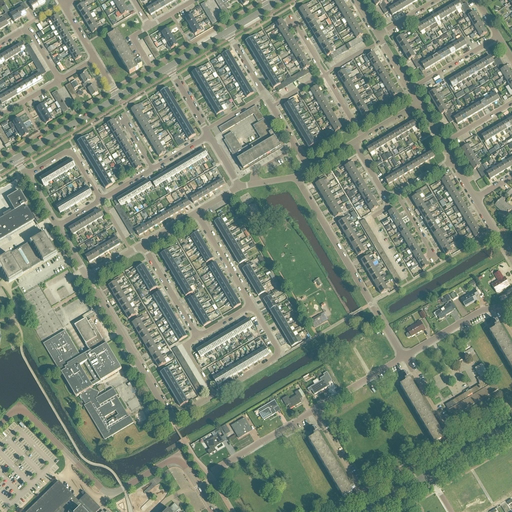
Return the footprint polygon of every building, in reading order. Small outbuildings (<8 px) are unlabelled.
[(157,4),(158,3),(156,0),(155,0),(154,1),(156,4),(153,6),(152,7),(156,13),(161,10),(157,4)] [(162,1),(163,0),(160,0),(162,1),(158,3),(157,4),(161,10),(166,7),(162,1)] [(344,5),(341,0),(340,0),(335,4),(334,3),(331,5),(332,7),(335,5),(337,8),(338,9),(344,5)] [(399,3),(397,0),(396,0),(396,1),(398,4),(394,6),(393,7),(397,13),(403,10),(399,3)] [(404,0),(402,0),(403,1),(399,3),(403,10),(408,7),(404,0)] [(27,1),(23,4),(27,10),(30,8),(32,11),(38,8),(34,1),(29,4),(27,1)] [(77,9),(81,14),(87,10),(87,9),(85,6),(88,4),(87,2),(83,4),(84,5),(77,9)] [(462,13),(464,12),(462,10),(462,9),(461,9),(460,7),(458,2),(452,5),(456,12),(457,12),(460,10),(462,13)] [(126,8),(123,3),(116,6),(112,8),(113,9),(117,7),(119,11),(119,12),(126,8)] [(152,7),(153,6),(151,3),(149,4),(151,7),(147,10),(151,16),(156,13),(152,7)] [(393,7),(394,6),(392,3),(390,4),(392,7),(388,10),(390,12),(392,16),(397,13),(393,7)] [(21,8),(16,12),(20,19),(26,15),(24,12),(27,10),(23,4),(19,6),(21,8)] [(299,11),(302,16),(309,12),(308,11),(306,8),(310,6),(309,4),(305,7),(299,11)] [(348,10),(344,5),(338,9),(337,8),(334,10),(335,12),(338,10),(340,13),(341,14),(348,10)] [(459,15),(457,12),(456,12),(452,5),(447,9),(451,15),(452,15),(455,13),(457,16),(459,15)] [(90,7),(87,9),(87,10),(81,14),(84,19),(90,15),(90,14),(88,11),(91,9),(90,7)] [(129,13),(126,8),(119,12),(119,11),(116,13),(117,14),(120,12),(123,17),(129,13)] [(312,9),(308,11),(309,12),(302,16),(305,21),(312,17),(311,17),(309,13),(313,11),(312,9)] [(454,18),(452,15),(451,15),(447,9),(442,12),(446,18),(447,18),(450,16),(452,19),(454,18)] [(351,15),(348,10),(341,14),(340,13),(337,15),(338,16),(338,17),(342,15),(344,18),(344,19),(351,15)] [(8,13),(5,15),(8,21),(12,19),(14,22),(20,19),(16,12),(10,15),(8,13)] [(93,12),(90,14),(90,15),(84,19),(87,24),(93,20),(93,19),(91,16),(94,14),(93,12)] [(449,21),(447,18),(446,18),(442,12),(437,15),(441,21),(445,19),(447,22),(449,21)] [(185,20),(189,25),(195,21),(193,17),(196,15),(195,13),(191,16),(192,16),(185,20)] [(474,13),(472,14),(468,17),(467,16),(467,17),(464,18),(465,20),(468,18),(470,21),(471,22),(477,18),(474,13)] [(0,21),(0,27),(1,30),(7,26),(5,23),(8,21),(5,15),(1,17),(2,20),(0,21)] [(315,15),(311,17),(312,17),(305,21),(308,26),(315,23),(315,22),(313,18),(316,16),(315,15)] [(354,20),(351,15),(344,19),(344,18),(340,20),(342,22),(345,20),(347,23),(347,24),(354,20)] [(443,24),(441,21),(437,15),(432,18),(436,24),(440,22),(442,25),(443,24)] [(60,22),(57,16),(50,20),(46,22),(47,24),(51,22),(53,25),(53,26),(60,22)] [(96,17),(93,19),(93,20),(87,24),(90,29),(96,25),(96,24),(94,21),(97,19),(96,17)] [(438,27),(436,24),(432,18),(426,21),(430,27),(431,27),(434,25),(436,28),(438,27)] [(481,23),(477,18),(471,22),(470,21),(467,23),(468,25),(472,23),(474,26),(474,27),(481,23)] [(198,19),(195,21),(189,25),(192,30),(198,27),(198,26),(196,22),(199,20),(198,19)] [(318,20),(315,22),(315,23),(308,26),(312,32),(318,28),(318,27),(316,24),(319,22),(318,20)] [(357,25),(354,20),(347,24),(347,23),(344,25),(345,27),(348,25),(350,29),(357,25)] [(285,26),(282,21),(275,25),(275,24),(272,26),(273,28),(276,26),(278,29),(278,30),(285,26)] [(433,30),(431,27),(430,27),(426,21),(421,24),(425,30),(426,30),(429,28),(431,31),(433,30)] [(63,27),(60,22),(53,26),(53,25),(49,27),(50,29),(54,27),(56,30),(56,31),(63,27)] [(97,26),(100,24),(99,22),(96,24),(96,25),(90,29),(93,34),(100,30),(97,26)] [(484,28),(481,23),(474,27),(474,26),(470,29),(471,30),(475,28),(477,32),(484,28)] [(199,27),(202,25),(201,24),(198,26),(198,27),(192,30),(195,36),(201,32),(199,27)] [(428,33),(426,30),(425,30),(421,24),(416,27),(420,34),(424,31),(426,35),(428,33)] [(321,25),(318,27),(318,28),(312,32),(315,37),(321,33),(321,32),(319,29),(322,27),(321,25)] [(360,31),(357,25),(350,29),(347,30),(348,32),(351,30),(353,34),(360,31)] [(288,31),(285,26),(278,30),(278,29),(275,31),(276,33),(279,31),(281,34),(281,35),(288,31)] [(66,32),(63,27),(56,31),(56,30),(52,32),(53,34),(57,32),(59,36),(66,32)] [(487,34),(484,28),(477,32),(473,34),(474,35),(478,33),(480,38),(487,34)] [(163,35),(165,38),(165,39),(172,35),(169,30),(162,34),(162,33),(158,35),(159,37),(163,35)] [(324,30),(321,32),(321,33),(315,37),(318,42),(324,38),(324,37),(322,34),(325,32),(324,30)] [(291,36),(288,31),(281,35),(281,34),(278,36),(279,38),(282,36),(284,40),(285,40),(291,36)] [(363,36),(360,31),(353,34),(350,36),(351,37),(354,36),(356,40),(358,39),(361,37),(363,36)] [(62,41),(69,37),(66,32),(59,36),(56,38),(56,39),(60,37),(62,41)] [(139,70),(139,69),(143,67),(144,66),(142,62),(140,63),(140,62),(136,65),(117,33),(109,39),(130,75),(139,70)] [(406,42),(405,41),(403,37),(407,35),(405,34),(402,36),(396,40),(399,45),(406,42)] [(175,40),(172,35),(165,39),(165,38),(161,40),(162,42),(166,40),(168,43),(169,44),(175,40)] [(327,35),(324,37),(324,38),(318,42),(321,47),(327,43),(327,42),(325,39),(328,37),(327,35)] [(249,48),(256,44),(255,43),(253,40),(257,38),(255,36),(252,38),(252,39),(246,43),(249,48)] [(294,42),(291,36),(285,40),(284,40),(281,42),(282,43),(285,41),(287,45),(288,45),(294,42)] [(463,40),(461,36),(459,37),(461,40),(458,42),(457,43),(461,49),(466,46),(463,40)] [(72,42),(69,37),(62,41),(59,43),(60,44),(63,42),(65,46),(72,42)] [(409,39),(405,41),(406,42),(399,45),(402,51),(409,47),(408,46),(406,43),(410,40),(409,39)] [(457,43),(458,42),(456,39),(454,40),(456,43),(453,45),(452,46),(456,52),(461,49),(457,43)] [(178,46),(175,40),(169,44),(168,43),(165,45),(166,47),(169,45),(172,49),(178,46)] [(330,40),(327,42),(327,43),(321,47),(324,52),(330,48),(330,47),(328,44),(331,42),(330,40)] [(252,53),(259,49),(258,48),(256,45),(260,43),(259,41),(255,43),(256,44),(249,48),(252,53)] [(75,48),(72,42),(65,46),(62,48),(63,50),(66,47),(68,51),(75,48)] [(297,47),(294,42),(288,45),(287,45),(284,47),(285,48),(288,46),(290,50),(291,51),(297,47)] [(452,46),(453,45),(451,42),(449,43),(451,46),(448,48),(447,49),(451,56),(456,52),(452,46)] [(27,53),(25,50),(24,48),(21,44),(16,48),(20,54),(21,53),(24,51),(26,55),(27,54),(27,53)] [(412,44),(408,46),(409,47),(402,51),(405,56),(412,52),(411,51),(409,48),(413,46),(412,44)] [(333,45),(330,47),(330,48),(324,52),(327,57),(330,56),(332,54),(334,53),(331,49),(335,47),(333,45)] [(447,49),(448,48),(446,45),(444,46),(446,50),(443,52),(442,52),(446,59),(451,56),(447,49)] [(262,46),(258,48),(259,49),(252,53),(255,58),(262,54),(261,53),(259,50),(263,48),(262,46)] [(300,52),(297,47),(291,51),(290,50),(287,52),(288,54),(291,52),(293,55),(294,56),(300,52)] [(15,57),(19,55),(21,58),(23,57),(21,53),(20,54),(16,48),(11,51),(15,57)] [(71,57),(78,53),(75,48),(68,51),(65,53),(66,55),(69,53),(71,56),(71,57)] [(442,52),(443,52),(441,48),(439,49),(441,53),(437,55),(441,62),(446,59),(442,52)] [(415,49),(411,51),(412,52),(405,56),(409,61),(411,59),(415,57),(412,53),(416,51),(415,49)] [(17,60),(15,57),(11,51),(6,54),(10,60),(14,57),(16,61),(17,60)] [(265,51),(261,53),(262,54),(255,58),(258,63),(265,59),(264,59),(262,55),(266,53),(265,51)] [(437,55),(435,51),(434,52),(436,56),(432,58),(431,58),(435,65),(441,62),(437,55)] [(304,57),(300,52),(294,56),(293,55),(290,57),(291,59),(295,57),(297,60),(297,61),(304,57)] [(75,62),(81,58),(78,53),(71,57),(71,56),(68,58),(69,60),(72,58),(75,62)] [(220,60),(222,63),(225,61),(225,62),(232,58),(229,53),(222,56),(219,58),(220,60)] [(12,63),(10,60),(6,54),(1,57),(5,63),(9,61),(11,64),(12,63)] [(368,59),(370,62),(370,63),(377,59),(374,54),(368,57),(367,57),(363,59),(365,61),(368,59)] [(431,58),(432,58),(430,54),(428,55),(430,59),(427,61),(426,61),(430,68),(435,65),(431,58)] [(268,57),(264,59),(265,59),(258,63),(261,68),(268,64),(267,64),(265,60),(269,58),(268,57)] [(307,62),(304,57),(297,61),(297,60),(293,62),(294,64),(298,62),(300,65),(300,66),(307,62)] [(426,61),(427,61),(425,57),(423,58),(425,62),(421,64),(422,67),(425,71),(430,68),(426,61)] [(497,67),(495,64),(495,63),(494,63),(493,62),(490,57),(485,60),(489,67),(490,66),(493,64),(495,68),(497,67)] [(235,63),(232,58),(225,62),(225,61),(222,63),(223,65),(226,63),(228,66),(228,67),(235,63)] [(380,64),(377,59),(370,63),(370,62),(367,64),(368,66),(368,65),(371,64),(373,67),(373,68),(380,64)] [(492,70),(490,66),(489,67),(485,60),(480,63),(484,70),(484,69),(488,67),(490,71),(492,70)] [(271,62),(267,64),(268,64),(261,68),(264,73),(271,69),(270,69),(268,65),(272,63),(271,62)] [(300,65),(296,67),(297,69),(301,67),(303,71),(305,70),(307,69),(310,67),(307,62),(300,66),(300,65)] [(228,66),(225,68),(226,70),(228,74),(231,71),(232,72),(238,68),(235,63),(228,67),(228,66)] [(486,73),(484,69),(484,70),(480,63),(475,66),(479,73),(479,72),(483,70),(485,74),(486,73)] [(383,69),(380,64),(373,68),(373,67),(370,69),(371,71),(374,69),(376,72),(377,73),(383,69)] [(481,76),(479,72),(479,73),(475,66),(470,69),(473,76),(474,75),(478,73),(480,77),(481,76)] [(274,67),(270,69),(271,69),(264,73),(267,78),(274,75),(273,74),(272,71),(275,69),(274,67)] [(192,74),(195,80),(202,76),(201,75),(199,72),(203,70),(202,68),(198,70),(198,71),(192,74)] [(241,73),(238,68),(232,72),(231,71),(228,74),(229,75),(232,73),(234,77),(235,77),(241,73)] [(510,73),(507,68),(505,69),(500,71),(499,71),(497,73),(498,75),(501,73),(503,76),(504,77),(510,73)] [(338,75),(341,80),(347,77),(347,76),(345,72),(348,70),(347,69),(344,71),(338,75)] [(386,74),(383,69),(377,73),(376,72),(373,74),(374,76),(377,74),(379,77),(380,78),(386,74)] [(476,79),(474,75),(473,76),(470,69),(464,72),(468,79),(469,78),(472,76),(474,80),(476,79)] [(40,74),(38,72),(38,71),(36,71),(38,75),(35,77),(34,77),(38,84),(43,81),(41,77),(40,74)] [(277,72),(273,74),(274,75),(267,78),(271,84),(277,80),(277,79),(275,76),(278,74),(277,72)] [(471,82),(469,78),(468,79),(464,72),(459,75),(463,82),(464,82),(467,80),(469,83),(471,82)] [(205,73),(201,75),(202,76),(195,80),(198,85),(205,81),(204,80),(202,77),(206,75),(205,73)] [(244,79),(241,73),(235,77),(234,77),(231,79),(232,80),(235,78),(237,82),(238,82),(244,79)] [(511,78),(511,75),(510,73),(504,77),(503,76),(500,78),(501,80),(504,78),(506,81),(507,82),(511,78)] [(34,77),(35,77),(33,74),(31,75),(33,78),(30,80),(29,80),(33,87),(38,84),(34,77)] [(83,85),(84,88),(91,84),(89,82),(90,81),(86,74),(80,77),(84,84),(83,85)] [(350,74),(347,76),(347,77),(341,80),(344,86),(350,82),(350,81),(348,77),(351,75),(350,74)] [(389,79),(386,74),(380,78),(379,77),(376,79),(377,81),(380,79),(382,83),(383,83),(389,79)] [(466,85),(464,82),(463,82),(459,75),(454,78),(458,85),(459,85),(462,83),(464,86),(466,85)] [(29,80),(30,80),(28,77),(26,78),(28,81),(24,83),(27,90),(33,87),(29,80)] [(280,77),(277,79),(277,80),(271,84),(274,89),(276,87),(279,86),(280,85),(278,81),(281,79),(280,77)] [(208,78),(204,80),(205,81),(198,85),(201,90),(208,86),(207,86),(205,82),(209,80),(208,78)] [(461,88),(459,85),(458,85),(454,78),(449,82),(453,88),(457,86),(459,89),(461,88)] [(511,85),(511,78),(507,82),(506,81),(503,83),(504,85),(507,83),(509,86),(510,87),(511,85)] [(247,84),(244,79),(238,82),(237,82),(234,84),(235,85),(238,83),(240,87),(241,87),(247,84)] [(353,79),(350,81),(350,82),(344,86),(347,91),(353,87),(353,86),(351,83),(354,81),(353,79)] [(392,85),(389,79),(383,83),(382,83),(379,85),(380,86),(383,84),(385,88),(386,88),(392,85)] [(24,83),(22,80),(21,81),(23,84),(19,86),(19,87),(22,93),(27,90),(24,83)] [(19,87),(19,86),(17,83),(16,84),(18,87),(14,89),(13,90),(17,96),(22,93),(19,87)] [(211,83),(207,86),(208,86),(201,90),(204,95),(211,91),(210,90),(209,87),(212,85),(211,83)] [(92,87),(91,84),(84,88),(86,91),(88,90),(92,97),(97,94),(93,86),(92,87)] [(250,89),(247,84),(241,87),(240,87),(237,89),(238,91),(241,89),(243,92),(244,93),(250,89)] [(356,84),(353,86),(353,87),(347,91),(350,96),(356,92),(356,91),(354,88),(357,86),(356,84)] [(395,90),(392,85),(386,88),(385,88),(382,90),(383,91),(386,89),(388,93),(389,93),(395,90)] [(13,90),(14,89),(12,86),(11,87),(13,90),(9,92),(8,93),(12,99),(17,96),(13,90)] [(311,92),(313,96),(314,97),(320,93),(317,87),(311,91),(310,90),(307,93),(308,94),(311,92)] [(214,88),(210,90),(211,91),(204,95),(208,100),(214,96),(213,96),(212,92),(215,90),(214,88)] [(429,95),(432,100),(439,96),(438,95),(436,92),(440,90),(439,88),(435,90),(435,91),(429,95)] [(8,93),(9,92),(7,89),(5,90),(7,93),(4,95),(3,96),(7,102),(12,99),(8,93)] [(162,94),(164,98),(170,94),(167,89),(161,93),(161,92),(157,95),(158,96),(162,94)] [(247,98),(253,94),(250,89),(244,93),(243,92),(240,94),(241,96),(244,94),(247,98)] [(359,89),(356,91),(356,92),(350,96),(353,101),(360,97),(359,96),(357,93),(360,91),(359,89)] [(398,95),(395,90),(389,93),(388,93),(385,95),(386,96),(389,95),(392,99),(398,95)] [(494,95),(491,97),(490,97),(494,104),(499,101),(495,95),(496,94),(494,90),(492,92),(494,95)] [(457,100),(464,95),(461,92),(454,96),(457,100)] [(323,98),(320,93),(314,97),(313,96),(310,98),(311,99),(314,97),(316,101),(317,102),(323,98)] [(441,93),(438,95),(439,96),(432,100),(435,105),(442,101),(441,100),(439,97),(443,95),(441,93)] [(490,97),(491,97),(489,93),(487,95),(489,98),(486,100),(485,100),(489,107),(494,104),(490,97)] [(174,100),(170,94),(164,98),(160,100),(161,102),(165,99),(167,103),(174,100)] [(217,94),(213,96),(214,96),(208,100),(211,105),(217,102),(217,101),(215,97),(218,95),(217,94)] [(362,94),(359,96),(360,97),(353,101),(356,106),(363,102),(362,101),(360,98),(364,96),(362,94)] [(485,100),(486,100),(483,97),(482,98),(484,101),(480,103),(480,104),(483,110),(489,107),(485,100)] [(326,103),(323,98),(317,102),(316,101),(313,103),(314,105),(317,103),(319,106),(320,107),(326,103)] [(445,98),(441,100),(442,101),(435,105),(438,110),(445,106),(444,106),(442,102),(446,100),(445,98)] [(221,100),(220,99),(217,101),(217,102),(211,105),(214,110),(220,107),(220,106),(218,102),(221,100)] [(177,105),(174,100),(167,103),(163,105),(164,107),(168,105),(170,108),(170,109),(177,105)] [(285,107),(288,112),(294,108),(293,107),(291,104),(295,102),(294,100),(290,103),(291,103),(285,107)] [(367,101),(366,100),(362,101),(363,102),(356,106),(359,111),(366,107),(365,107),(363,103),(367,101)] [(480,104),(480,103),(478,100),(477,101),(479,104),(475,106),(474,107),(478,113),(483,110),(480,104)] [(36,109),(40,114),(46,110),(44,106),(47,104),(46,102),(42,105),(43,105),(36,109)] [(329,108),(326,103),(320,107),(319,106),(316,108),(317,110),(320,108),(322,111),(323,112),(329,108)] [(474,107),(475,106),(473,103),(471,104),(473,107),(470,109),(469,110),(473,116),(478,113),(474,107)] [(131,111),(134,116),(141,112),(141,111),(139,108),(142,106),(141,104),(137,106),(138,107),(131,111)] [(224,106),(223,104),(220,106),(220,107),(214,110),(217,116),(223,112),(227,110),(224,106)] [(448,104),(444,106),(445,106),(438,110),(441,116),(444,114),(448,112),(445,107),(449,105),(448,104)] [(180,110),(177,105),(170,109),(170,108),(166,110),(167,112),(171,110),(173,113),(173,114),(180,110)] [(297,105),(293,107),(294,108),(288,112),(291,117),(297,113),(295,109),(298,107),(297,105)] [(366,108),(370,106),(369,105),(365,107),(366,107),(359,111),(362,116),(369,113),(366,108)] [(469,110),(470,109),(468,106),(466,107),(468,110),(465,112),(464,113),(468,119),(473,116),(469,110)] [(49,108),(46,110),(40,114),(43,119),(49,115),(47,111),(50,109),(49,108)] [(332,113),(329,108),(323,112),(322,111),(319,113),(320,115),(323,113),(325,116),(326,117),(332,113)] [(144,109),(141,111),(141,112),(134,116),(137,121),(144,117),(142,113),(145,111),(144,109)] [(464,113),(465,112),(463,109),(461,110),(463,113),(460,115),(459,116),(463,122),(468,119),(464,113)] [(183,115),(180,110),(173,114),(173,113),(169,115),(171,117),(174,115),(176,118),(176,119),(183,115)] [(300,111),(297,113),(291,117),(294,122),(300,119),(300,118),(298,114),(301,112),(300,111)] [(459,116),(460,115),(458,112),(456,113),(458,116),(454,119),(455,121),(458,125),(463,122),(459,116)] [(50,116),(53,114),(52,113),(49,115),(43,119),(46,125),(52,121),(50,116)] [(329,122),(336,118),(332,113),(326,117),(325,116),(322,118),(323,120),(327,118),(329,121),(329,122)] [(147,115),(144,117),(137,121),(141,126),(147,123),(147,122),(145,118),(148,116),(147,115)] [(186,120),(183,115),(176,119),(176,118),(173,120),(174,122),(177,120),(179,123),(179,124),(186,120)] [(303,116),(300,118),(300,119),(294,122),(297,127),(303,124),(303,123),(301,120),(304,118),(303,116)] [(339,123),(336,118),(329,122),(329,121),(325,123),(326,125),(330,123),(332,127),(339,123)] [(14,124),(16,128),(23,125),(19,119),(13,123),(13,122),(9,124),(10,126),(14,124)] [(150,120),(147,122),(147,123),(141,126),(144,131),(150,128),(150,127),(148,124),(151,122),(150,120)] [(189,125),(186,120),(179,124),(179,123),(176,125),(177,127),(180,125),(182,129),(183,129),(189,125)] [(224,138),(243,169),(280,147),(264,120),(253,127),(261,139),(243,150),(233,133),(224,138)] [(108,126),(110,129),(111,130),(117,126),(114,121),(108,125),(108,124),(104,126),(105,128),(108,126)] [(306,121),(303,123),(303,124),(297,127),(300,133),(306,129),(306,128),(304,125),(307,123),(306,121)] [(416,127),(413,121),(408,125),(411,130),(412,129),(415,127),(417,131),(419,130),(417,126),(416,127)] [(511,127),(511,128),(507,121),(502,124),(506,131),(507,130),(510,128),(511,131),(511,127)] [(335,132),(342,129),(339,123),(332,127),(328,129),(329,130),(333,128),(335,132)] [(504,137),(507,135),(509,134),(507,130),(506,131),(502,124),(497,127),(501,134),(502,133),(504,137)] [(26,130),(23,125),(16,128),(12,130),(13,131),(17,129),(19,133),(26,130)] [(153,125),(150,127),(150,128),(144,131),(147,137),(153,133),(153,132),(151,129),(154,127),(153,125)] [(192,130),(189,125),(183,129),(182,129),(179,131),(180,132),(183,130),(185,134),(186,134),(192,130)] [(408,125),(403,128),(406,133),(407,133),(410,131),(412,134),(414,133),(412,129),(411,130),(408,125)] [(120,131),(117,126),(111,130),(110,129),(107,131),(108,133),(112,131),(114,134),(114,135),(120,131)] [(309,126),(306,128),(306,129),(300,133),(303,138),(309,134),(309,133),(307,130),(310,128),(309,126)] [(497,127),(492,130),(496,137),(497,136),(499,140),(501,138),(503,141),(506,140),(504,137),(502,133),(501,134),(497,127)] [(403,128),(398,131),(401,136),(402,136),(405,134),(407,137),(409,136),(407,133),(406,133),(403,128)] [(29,135),(26,130),(19,133),(15,135),(16,136),(20,134),(23,139),(29,135)] [(156,130),(153,132),(153,133),(147,137),(150,142),(156,138),(156,137),(154,134),(157,132),(156,130)] [(189,139),(195,136),(192,130),(186,134),(185,134),(182,136),(183,137),(186,135),(189,139)] [(494,143),(497,141),(499,140),(497,136),(496,137),(492,130),(487,134),(491,140),(494,143)] [(124,137),(120,131),(114,135),(114,134),(110,136),(111,138),(115,136),(117,140),(124,137)] [(313,133),(312,131),(309,133),(309,134),(303,138),(306,143),(312,139),(312,138),(310,135),(313,133)] [(398,131),(392,134),(396,139),(400,137),(402,140),(404,139),(402,136),(401,136),(398,131)] [(396,139),(392,134),(387,137),(391,142),(395,140),(397,143),(398,142),(396,139)] [(494,143),(491,140),(487,134),(481,137),(485,143),(490,141),(492,144),(494,143)] [(160,137),(159,135),(156,137),(156,138),(150,142),(153,147),(159,143),(159,142),(157,139),(160,137)] [(78,142),(81,148),(88,144),(87,143),(85,140),(89,138),(88,136),(84,138),(84,139),(78,142)] [(313,140),(316,138),(315,136),(312,138),(312,139),(306,143),(309,148),(315,144),(313,140)] [(127,142),(124,137),(117,140),(113,142),(114,144),(118,141),(120,145),(127,142)] [(387,137),(382,140),(385,145),(390,143),(391,146),(393,145),(391,142),(387,137)] [(178,138),(174,140),(175,142),(176,142),(179,147),(183,145),(180,140),(178,138)] [(162,140),(159,142),(159,143),(153,147),(156,152),(162,148),(162,147),(160,144),(164,142),(162,140)] [(382,140),(377,143),(380,149),(381,148),(384,146),(386,149),(388,148),(386,145),(385,145),(382,140)] [(91,141),(87,143),(88,144),(81,148),(84,153),(91,149),(90,148),(89,145),(92,143),(91,141)] [(130,147),(127,142),(120,145),(116,147),(117,149),(121,147),(123,150),(123,151),(130,147)] [(380,149),(377,143),(372,146),(375,152),(376,151),(379,149),(381,153),(383,151),(381,148),(380,149)] [(468,146),(461,150),(465,155),(471,152),(471,151),(469,147),(472,145),(471,143),(467,146),(468,146)] [(163,149),(166,147),(165,145),(162,147),(162,148),(156,152),(159,157),(165,154),(163,149)] [(94,146),(90,148),(91,149),(84,153),(87,158),(94,154),(93,154),(91,150),(95,148),(94,146)] [(372,146),(367,149),(370,155),(374,152),(376,156),(378,155),(378,154),(376,151),(375,152),(372,146)] [(133,152),(130,147),(123,151),(123,150),(119,152),(120,154),(124,152),(126,155),(126,156),(133,152)] [(429,160),(435,157),(432,152),(430,148),(428,149),(430,153),(427,155),(426,155),(429,160)] [(474,149),(471,151),(471,152),(465,155),(468,160),(474,157),(474,156),(472,153),(475,150),(474,149)] [(97,151),(93,154),(94,154),(87,158),(90,163),(97,160),(97,159),(95,155),(98,153),(97,151)] [(208,161),(210,160),(208,156),(207,156),(204,151),(199,154),(202,160),(203,159),(206,157),(208,161)] [(424,163),(429,160),(426,155),(427,155),(425,151),(423,152),(425,156),(422,158),(421,158),(424,163)] [(129,161),(136,157),(133,152),(126,156),(126,155),(122,157),(123,159),(127,157),(129,160),(129,161)] [(205,163),(203,159),(202,160),(199,154),(194,158),(197,163),(198,162),(201,161),(203,164),(205,163)] [(419,167),(424,163),(421,158),(422,158),(420,154),(418,155),(420,159),(417,161),(416,161),(419,167)] [(477,154),(474,156),(474,157),(468,160),(471,166),(477,162),(477,161),(475,158),(478,156),(477,154)] [(100,157),(97,159),(97,160),(90,163),(94,168),(100,165),(100,164),(98,161),(101,159),(100,157)] [(139,162),(136,157),(129,161),(129,160),(125,162),(126,164),(130,162),(132,166),(139,162)] [(414,170),(419,167),(416,161),(417,161),(414,157),(413,158),(415,162),(411,164),(414,170)] [(200,166),(198,162),(197,163),(194,158),(189,161),(192,166),(193,166),(196,164),(198,167),(200,166)] [(508,161),(506,158),(504,159),(501,161),(503,164),(502,165),(506,171),(511,168),(507,161),(508,161)] [(480,159),(477,161),(477,162),(471,166),(474,171),(480,167),(478,163),(481,161),(480,159)] [(409,173),(414,170),(411,164),(409,160),(408,162),(410,165),(406,167),(409,173)] [(75,172),(77,171),(75,167),(74,167),(71,161),(65,164),(69,171),(70,170),(73,168),(75,172)] [(191,167),(193,170),(195,169),(193,166),(192,166),(189,161),(184,164),(187,169),(191,167)] [(502,165),(503,164),(501,161),(499,162),(501,165),(497,167),(497,168),(501,174),(506,171),(502,165)] [(103,162),(100,164),(100,165),(94,168),(97,174),(103,170),(103,169),(101,166),(104,164),(103,162)] [(135,171),(142,168),(139,162),(132,166),(128,167),(129,169),(133,167),(135,171)] [(406,167),(404,163),(402,164),(405,168),(401,170),(400,171),(404,176),(409,173),(406,167)] [(72,173),(70,170),(69,171),(65,164),(60,167),(64,174),(65,173),(68,171),(70,175),(72,173)] [(189,172),(187,169),(184,164),(178,167),(182,172),(186,170),(187,173),(189,172)] [(345,169),(347,173),(348,174),(355,169),(352,164),(345,168),(345,167),(340,169),(342,171),(345,169)] [(492,170),(491,171),(495,177),(501,174),(497,168),(497,167),(495,164),(494,165),(494,166),(491,168),(492,170)] [(400,171),(401,170),(399,166),(397,168),(399,171),(396,173),(395,174),(398,179),(404,176),(400,171)] [(67,177),(65,173),(64,174),(60,167),(55,170),(59,177),(60,176),(63,174),(65,178),(67,177)] [(107,169),(106,167),(103,169),(103,170),(97,174),(100,179),(106,175),(106,174),(104,171),(107,169)] [(184,175),(182,172),(178,167),(173,170),(176,175),(177,175),(180,173),(182,176),(184,175)] [(491,171),(492,170),(491,168),(490,167),(488,168),(490,171),(486,174),(488,176),(490,180),(495,177),(491,171)] [(359,175),(355,169),(348,174),(347,173),(344,175),(345,177),(348,175),(351,178),(351,179),(359,175)] [(62,180),(60,176),(59,177),(55,170),(50,173),(54,180),(55,179),(58,177),(60,181),(62,180)] [(179,178),(177,175),(176,175),(173,170),(168,173),(171,178),(172,178),(175,176),(177,179),(179,178)] [(393,182),(398,179),(395,174),(396,173),(394,170),(392,171),(394,174),(391,176),(390,177),(393,182)] [(109,172),(106,174),(106,175),(100,179),(103,184),(109,180),(109,179),(107,176),(110,174),(109,172)] [(56,183),(55,179),(54,180),(50,173),(45,176),(48,183),(49,183),(53,180),(55,184),(56,183)] [(174,181),(172,178),(171,178),(168,173),(163,176),(166,181),(167,181),(170,179),(172,182),(174,181)] [(388,185),(393,182),(390,177),(391,176),(389,173),(387,174),(389,177),(385,180),(388,185)] [(362,180),(359,175),(351,179),(351,178),(347,180),(348,183),(352,180),(354,184),(354,185),(362,180)] [(51,186),(49,183),(48,183),(45,176),(39,180),(43,186),(48,184),(49,187),(51,186)] [(169,184),(167,181),(166,181),(163,176),(158,179),(161,184),(162,184),(165,182),(167,185),(169,184)] [(110,181),(113,179),(112,177),(109,179),(109,180),(103,184),(106,189),(112,185),(110,181)] [(219,189),(225,186),(222,181),(220,177),(218,178),(220,181),(217,183),(216,184),(219,189)] [(444,187),(451,183),(448,177),(441,181),(441,180),(437,183),(438,184),(442,182),(444,186),(444,187)] [(315,186),(319,191),(326,187),(325,186),(323,183),(327,180),(326,178),(322,181),(322,182),(315,186)] [(164,187),(162,184),(161,184),(158,179),(152,182),(156,188),(160,185),(162,188),(164,187)] [(214,192),(219,189),(216,184),(217,183),(215,180),(213,181),(215,184),(212,186),(211,187),(214,192)] [(358,190),(365,186),(362,180),(354,185),(354,184),(350,186),(351,187),(351,188),(355,186),(357,189),(358,190)] [(149,182),(143,185),(147,191),(147,190),(151,188),(153,192),(154,190),(152,187),(149,182)] [(209,195),(214,192),(211,187),(212,186),(210,183),(208,184),(210,187),(207,189),(206,190),(209,195)] [(329,183),(325,186),(326,187),(319,191),(322,197),(329,193),(329,191),(326,188),(330,186),(329,183)] [(454,188),(451,183),(444,187),(444,186),(440,188),(441,190),(445,187),(447,191),(447,192),(454,188)] [(86,189),(83,191),(82,192),(85,198),(91,195),(87,189),(88,189),(86,185),(84,186),(86,189)] [(149,194),(147,190),(147,191),(143,185),(138,188),(141,194),(142,193),(145,191),(147,195),(149,194)] [(204,198),(209,195),(206,190),(207,189),(205,186),(203,187),(205,190),(201,192),(201,193),(204,198)] [(361,196),(368,191),(365,186),(358,190),(357,189),(353,191),(355,193),(358,191),(360,195),(361,196)] [(82,192),(83,191),(81,188),(79,189),(81,192),(77,194),(77,195),(80,201),(85,198),(82,192)] [(144,197),(142,193),(141,194),(138,188),(133,191),(136,197),(137,196),(140,194),(142,198),(144,197)] [(457,193),(454,188),(447,192),(447,191),(443,193),(444,195),(448,193),(450,196),(450,197),(457,193)] [(199,201),(204,198),(201,193),(201,192),(199,189),(198,190),(200,194),(196,196),(199,201)] [(332,189),(329,191),(329,193),(322,197),(325,202),(333,198),(332,197),(330,193),(334,191),(332,189)] [(75,191),(74,192),(76,196),(72,198),(71,198),(75,204),(80,201),(77,195),(77,194),(75,191)] [(139,200),(137,196),(136,197),(133,191),(128,194),(131,200),(132,199),(135,197),(137,201),(139,200)] [(364,201),(372,197),(368,191),(361,196),(360,195),(357,197),(358,199),(362,197),(364,200),(364,201)] [(193,205),(199,201),(196,196),(194,192),(193,193),(195,197),(190,199),(193,205)] [(411,199),(414,204),(421,200),(421,199),(419,196),(422,194),(421,192),(417,194),(418,195),(411,199)] [(0,240),(34,221),(25,205),(27,204),(21,193),(20,193),(21,194),(11,197),(12,201),(11,204),(13,206),(15,211),(11,213),(10,212),(10,211),(2,216),(3,216),(4,218),(0,219),(0,240)] [(460,198),(457,193),(450,197),(450,196),(446,198),(447,200),(451,198),(453,201),(453,202),(460,198)] [(71,198),(72,198),(70,194),(68,195),(71,199),(67,201),(66,201),(70,207),(75,204),(71,198)] [(134,203),(132,199),(131,200),(128,194),(122,198),(126,203),(127,202),(130,201),(132,204),(134,203)] [(336,195),(332,197),(333,198),(325,202),(329,208),(336,203),(335,202),(333,199),(337,196),(336,195)] [(66,201),(67,201),(65,197),(63,198),(65,202),(62,204),(61,204),(65,211),(70,207),(66,201)] [(186,202),(183,204),(182,204),(185,209),(190,206),(188,201),(186,197),(184,198),(186,202)] [(367,206),(375,202),(372,197),(364,201),(364,200),(360,202),(361,204),(365,202),(367,206)] [(424,197),(421,199),(421,200),(414,204),(418,209),(424,205),(422,201),(425,199),(424,197)] [(129,206),(127,202),(126,203),(122,198),(117,201),(120,205),(120,206),(121,206),(125,204),(127,207),(129,206)] [(463,203),(460,198),(453,202),(453,201),(450,203),(451,205),(454,203),(456,206),(457,207),(463,203)] [(500,211),(506,205),(503,202),(505,201),(502,198),(494,206),(500,211)] [(61,204),(62,204),(60,200),(58,201),(60,205),(56,207),(60,214),(65,211),(61,204)] [(180,212),(185,209),(182,204),(183,204),(181,200),(179,201),(181,205),(178,207),(177,207),(180,212)] [(339,200),(335,202),(336,203),(329,208),(332,213),(339,209),(338,208),(336,204),(340,202),(339,200)] [(371,212),(378,208),(375,202),(367,206),(363,208),(364,210),(368,208),(371,212)] [(175,216),(180,212),(177,207),(178,207),(176,203),(174,205),(176,208),(173,210),(172,210),(175,216)] [(427,203),(424,205),(418,209),(421,215),(427,210),(425,206),(428,204),(427,203)] [(466,208),(463,203),(457,207),(456,206),(452,208),(454,210),(457,208),(459,211),(460,212),(466,208)] [(340,210),(344,208),(342,205),(338,208),(339,209),(332,213),(335,219),(342,215),(340,210)] [(505,217),(511,209),(511,207),(510,206),(509,207),(506,205),(500,211),(505,217)] [(170,219),(175,216),(172,210),(173,210),(171,206),(169,208),(171,211),(168,213),(167,213),(170,219)] [(430,208),(427,210),(421,215),(424,220),(430,216),(430,215),(428,211),(431,209),(430,208)] [(469,213),(466,208),(460,212),(459,211),(456,213),(457,215),(460,213),(462,216),(463,218),(469,213)] [(165,222),(170,219),(167,213),(168,213),(165,209),(164,210),(166,214),(162,216),(161,216),(165,222)] [(389,214),(391,218),(391,219),(398,215),(394,209),(388,213),(384,215),(385,216),(389,214)] [(105,221),(107,220),(105,217),(104,217),(100,211),(95,214),(99,221),(100,220),(103,218),(105,221)] [(159,225),(165,222),(161,216),(162,216),(160,212),(158,214),(160,217),(157,219),(156,219),(159,225)] [(433,213),(430,215),(430,216),(424,220),(427,225),(434,221),(433,220),(431,217),(434,215),(433,213)] [(473,219),(469,213),(463,218),(462,216),(459,218),(460,220),(463,218),(465,222),(466,223),(473,219)] [(102,223),(100,220),(99,221),(95,214),(90,217),(94,224),(95,223),(98,221),(100,225),(102,223)] [(401,220),(398,215),(391,219),(391,218),(382,223),(384,226),(389,223),(388,222),(392,220),(394,223),(394,224),(401,220)] [(154,228),(159,225),(156,219),(157,219),(155,216),(153,217),(155,220),(152,222),(151,223),(154,228)] [(338,224),(342,229),(349,225),(348,224),(346,220),(350,218),(349,216),(345,218),(345,219),(338,224)] [(96,226),(95,223),(94,224),(90,217),(85,220),(89,227),(90,226),(93,224),(95,228),(96,226)] [(215,224),(218,229),(225,225),(224,224),(222,221),(226,219),(225,217),(221,219),(221,220),(215,224)] [(436,218),(433,220),(434,221),(427,225),(430,230),(437,226),(436,225),(434,222),(437,220),(436,218)] [(149,231),(154,228),(151,223),(152,222),(150,219),(148,220),(150,223),(147,225),(146,226),(149,231)] [(476,224),(473,219),(466,223),(465,222),(462,224),(463,226),(466,224),(468,227),(469,228),(476,224)] [(91,229),(90,226),(89,227),(85,220),(79,223),(84,230),(85,229),(88,227),(90,231),(91,229)] [(404,225),(401,220),(394,224),(394,223),(391,225),(392,227),(395,225),(397,228),(397,229),(404,225)] [(352,221),(348,224),(349,225),(342,229),(345,235),(352,231),(351,229),(349,226),(353,223),(352,221)] [(144,234),(149,231),(146,226),(147,225),(145,222),(143,223),(145,226),(142,228),(141,229),(144,234)] [(228,222),(224,224),(225,225),(218,229),(221,234),(228,230),(227,229),(225,226),(229,224),(228,222)] [(86,232),(85,229),(84,230),(79,223),(74,226),(78,233),(79,232),(83,230),(85,234),(86,232)] [(440,225),(439,223),(436,225),(437,226),(430,230),(433,235),(440,231),(439,230),(437,227),(440,225)] [(479,229),(476,224),(469,228),(468,227),(465,229),(466,231),(469,229),(472,232),(472,233),(479,229)] [(139,237),(144,234),(141,229),(142,228),(140,225),(138,226),(140,229),(136,232),(136,233),(139,237)] [(407,230),(404,225),(397,229),(397,228),(394,230),(395,232),(398,230),(400,233),(400,234),(407,230)] [(81,236),(79,232),(78,233),(74,226),(69,229),(73,236),(77,233),(79,237),(81,236)] [(231,227),(227,229),(228,230),(221,234),(224,239),(231,235),(230,235),(228,231),(232,229),(231,227)] [(355,227),(351,229),(352,231),(345,235),(348,240),(355,236),(355,235),(353,231),(356,229),(355,227)] [(442,228),(439,230),(440,231),(433,235),(436,240),(443,236),(442,235),(440,232),(444,230),(442,228)] [(482,234),(479,229),(472,233),(472,232),(468,234),(469,236),(473,234),(475,238),(482,234)] [(410,235),(407,230),(400,234),(400,233),(397,235),(398,237),(401,235),(403,239),(410,235)] [(359,232),(355,235),(355,236),(348,240),(351,246),(359,241),(358,240),(356,237),(360,234),(359,232)] [(234,233),(230,235),(231,235),(224,239),(227,244),(234,240),(232,236),(235,234),(234,233)] [(0,270),(7,283),(56,254),(47,240),(44,234),(0,260),(0,270)] [(192,239),(194,242),(195,243),(201,239),(198,234),(192,238),(191,237),(188,239),(189,241),(192,239)] [(446,234),(442,235),(443,236),(436,240),(439,245),(446,241),(445,241),(443,237),(447,235),(446,234)] [(115,239),(112,241),(111,242),(115,248),(120,245),(117,239),(118,239),(115,235),(113,236),(115,239)] [(413,240),(410,235),(403,239),(400,240),(401,242),(404,240),(406,244),(413,240)] [(470,242),(466,237),(461,240),(465,245),(470,242)] [(111,242),(112,241),(110,238),(108,239),(110,242),(107,244),(106,245),(110,251),(115,248),(111,242)] [(237,238),(234,240),(227,244),(230,250),(237,246),(237,245),(235,242),(238,240),(237,238)] [(362,238),(358,240),(359,241),(351,246),(355,251),(362,247),(361,246),(359,242),(363,240),(362,238)] [(204,244),(201,239),(195,243),(194,242),(191,244),(192,246),(195,244),(197,248),(198,248),(204,244)] [(449,239),(445,241),(446,241),(439,245),(442,250),(449,247),(449,246),(447,243),(450,241),(449,239)] [(409,250),(416,246),(413,240),(406,244),(403,245),(404,247),(407,245),(409,249),(409,250)] [(106,245),(107,244),(105,241),(103,242),(105,245),(102,247),(101,248),(105,254),(110,251),(106,245)] [(240,243),(237,245),(237,246),(230,250),(234,255),(240,251),(240,250),(238,247),(241,245),(240,243)] [(101,248),(102,247),(100,244),(98,245),(99,245),(100,248),(97,250),(96,251),(100,257),(105,254),(101,248)] [(207,249),(204,244),(198,248),(197,248),(194,250),(195,251),(198,249),(200,253),(201,253),(207,249)] [(362,248),(366,245),(365,244),(361,246),(362,247),(355,251),(358,257),(365,252),(362,248)] [(450,248),(453,246),(452,244),(449,246),(449,247),(442,250),(446,256),(452,252),(450,248)] [(419,251),(416,246),(409,250),(409,249),(406,251),(407,253),(410,251),(412,254),(413,255),(419,251)] [(93,248),(90,250),(92,254),(91,254),(95,261),(100,257),(96,251),(97,250),(95,247),(93,248)] [(244,250),(243,248),(240,250),(240,251),(234,255),(237,260),(243,256),(243,255),(241,252),(244,250)] [(161,256),(165,261),(171,257),(171,256),(169,253),(172,251),(171,249),(167,251),(168,252),(161,256)] [(210,255),(207,249),(201,253),(200,253),(197,255),(198,257),(201,255),(203,258),(204,259),(210,255)] [(91,254),(92,254),(90,250),(88,251),(90,255),(86,257),(89,264),(95,261),(91,254)] [(422,256),(419,251),(413,255),(412,254),(409,256),(410,258),(413,256),(415,259),(416,260),(422,256)] [(244,257),(247,255),(246,253),(243,255),(243,256),(237,260),(240,265),(246,261),(244,257)] [(174,254),(171,256),(171,257),(165,261),(168,266),(174,262),(174,261),(172,258),(175,256),(174,254)] [(361,262),(364,267),(372,263),(371,262),(369,258),(373,256),(371,254),(367,256),(368,257),(361,262)] [(214,260),(210,255),(204,259),(203,258),(200,260),(201,262),(205,260),(207,264),(214,260)] [(425,261),(422,256),(416,260),(415,259),(412,261),(413,263),(416,261),(418,264),(419,265),(425,261)] [(177,259),(174,261),(174,262),(168,266),(171,271),(177,267),(177,266),(180,264),(177,259)] [(375,260),(371,262),(372,263),(364,267),(368,273),(375,268),(374,267),(372,264),(376,262),(375,260)] [(422,270),(429,266),(425,261),(419,265),(418,264),(415,266),(416,268),(420,266),(422,270)] [(180,264),(177,266),(177,267),(171,271),(174,276),(180,272),(178,268),(182,266),(180,264)] [(210,269),(212,273),(213,273),(219,269),(216,264),(210,268),(209,267),(206,269),(207,271),(210,269)] [(243,271),(246,276),(253,272),(252,271),(250,268),(254,266),(253,264),(249,266),(249,267),(243,271)] [(378,265),(374,267),(375,268),(368,273),(371,278),(378,274),(378,273),(375,269),(379,267),(378,265)] [(138,271),(140,275),(141,276),(148,271),(145,266),(138,270),(137,269),(133,271),(134,273),(138,271)] [(183,269),(180,272),(174,276),(177,282),(184,278),(183,277),(181,273),(185,272),(183,269)] [(222,274),(219,269),(213,273),(212,273),(209,274),(210,276),(213,274),(215,278),(216,278),(222,274)] [(256,270),(252,271),(253,272),(246,276),(249,281),(256,277),(256,276),(254,273),(257,271),(256,270)] [(381,270),(378,273),(378,274),(371,278),(374,284),(381,279),(381,278),(379,275),(383,273),(381,270)] [(151,277),(148,271),(141,276),(140,275),(136,277),(137,279),(141,277),(143,280),(144,281),(151,277)] [(497,294),(509,286),(505,278),(503,279),(499,272),(494,275),(498,282),(492,286),(497,294)] [(225,280),(222,274),(216,278),(215,278),(212,280),(213,281),(216,280),(218,283),(219,284),(225,280)] [(187,275),(183,277),(184,278),(177,282),(180,287),(187,283),(186,282),(184,279),(188,277),(187,275)] [(259,275),(256,276),(256,277),(249,281),(252,286),(259,282),(257,278),(260,276),(259,275)] [(385,276),(381,278),(381,279),(374,284),(377,289),(385,285),(384,284),(382,280),(386,278),(385,276)] [(154,282),(151,277),(144,281),(143,280),(139,282),(140,284),(145,282),(147,285),(147,286),(154,282)] [(109,287),(113,292),(120,288),(119,287),(117,283),(121,281),(120,279),(116,281),(116,282),(109,287)] [(191,282),(190,280),(186,282),(187,283),(180,287),(183,292),(190,288),(189,287),(187,284),(191,282)] [(228,285),(225,280),(219,284),(218,283),(215,285),(216,287),(219,285),(221,288),(222,289),(228,285)] [(262,280),(259,282),(252,286),(255,291),(262,287),(260,283),(263,282),(262,280)] [(385,286),(389,284),(388,281),(384,284),(385,285),(377,289),(381,295),(388,290),(385,286)] [(150,292),(158,288),(154,282),(147,286),(147,285),(143,288),(144,290),(148,287),(150,292)] [(123,285),(119,287),(120,288),(113,292),(116,298),(123,293),(122,292),(120,289),(124,287),(123,285)] [(190,289),(194,287),(193,285),(189,287),(190,288),(183,292),(186,297),(193,293),(190,289)] [(231,290),(228,285),(222,289),(221,288),(218,290),(219,292),(222,290),(224,293),(225,294),(231,290)] [(263,288),(266,286),(265,285),(262,287),(255,291),(259,297),(265,293),(263,288)] [(475,297),(478,295),(475,289),(468,293),(469,295),(461,300),(465,308),(477,301),(475,297)] [(126,290),(122,292),(123,293),(116,298),(119,303),(126,299),(126,298),(124,294),(128,292),(126,290)] [(234,295),(231,290),(225,294),(224,293),(221,295),(222,297),(225,295),(227,298),(228,299),(234,295)] [(157,303),(164,298),(161,293),(154,297),(153,296),(149,299),(150,301),(154,298),(156,302),(157,303)] [(189,301),(192,306),(199,302),(198,301),(196,298),(199,296),(198,294),(195,297),(189,301)] [(264,301),(267,306),(274,302),(272,298),(275,296),(274,294),(270,297),(271,297),(264,301)] [(129,295),(126,298),(126,299),(119,303),(122,309),(130,304),(129,303),(127,300),(131,297),(129,295)] [(238,300),(234,295),(228,299),(227,298),(224,300),(225,302),(229,300),(231,303),(231,304),(238,300)] [(168,304),(164,298),(157,303),(156,302),(152,304),(154,306),(157,304),(159,307),(160,308),(168,304)] [(201,300),(198,301),(199,302),(192,306),(195,312),(202,308),(201,307),(199,303),(202,301),(201,300)] [(241,305),(238,300),(231,304),(231,303),(227,305),(229,307),(232,305),(234,309),(241,305)] [(277,300),(274,302),(267,306),(270,311),(277,307),(275,303),(278,301),(277,300)] [(133,301),(129,303),(130,304),(122,309),(125,314),(133,310),(132,309),(130,305),(134,303),(133,301)] [(171,309),(168,304),(160,308),(159,307),(156,310),(157,312),(161,309),(163,313),(163,314),(171,309)] [(446,316),(453,312),(448,304),(446,306),(446,307),(436,313),(440,320),(441,319),(441,320),(446,317),(446,316)] [(204,305),(201,307),(202,308),(195,312),(198,317),(205,313),(204,312),(202,308),(206,306),(204,305)] [(280,305),(277,307),(270,311),(273,316),(280,313),(280,312),(278,308),(281,306),(280,305)] [(133,311),(137,309),(136,307),(132,309),(133,310),(125,314),(129,320),(136,316),(133,311)] [(167,319),(174,315),(171,309),(163,314),(163,313),(159,315),(160,317),(164,315),(166,318),(167,319)] [(208,310),(204,312),(205,313),(198,317),(201,322),(208,318),(207,317),(205,314),(209,312),(208,310)] [(283,310),(280,312),(280,313),(273,316),(276,322),(283,318),(283,317),(281,314),(284,312),(283,310)] [(170,325),(177,320),(174,315),(167,319),(166,318),(162,321),(163,323),(167,320),(169,324),(170,325)] [(208,319),(212,317),(211,315),(207,317),(208,318),(201,322),(204,327),(211,323),(208,319)] [(286,315),(283,317),(283,318),(276,322),(280,327),(286,323),(286,322),(284,319),(287,317),(286,315)] [(315,323),(323,319),(321,315),(313,319),(315,323)] [(133,324),(136,330),(143,325),(143,324),(141,321),(145,319),(143,317),(139,319),(140,320),(133,324)] [(103,340),(92,321),(89,323),(87,320),(75,326),(86,345),(90,352),(90,353),(106,344),(103,340),(104,339),(103,340)] [(173,331),(181,326),(177,320),(170,325),(169,324),(165,326),(167,328),(170,326),(172,329),(173,331)] [(254,331),(255,330),(253,326),(249,320),(244,323),(247,330),(248,329),(251,327),(254,331)] [(289,320),(286,322),(286,323),(280,327),(283,332),(289,328),(289,327),(287,324),(290,322),(289,320)] [(500,327),(498,324),(496,320),(494,320),(493,321),(492,322),(494,326),(491,327),(493,330),(489,333),(511,370),(511,350),(498,328),(500,327)] [(423,332),(425,330),(420,321),(417,323),(417,324),(407,330),(409,333),(407,335),(406,336),(408,338),(409,339),(411,337),(411,338),(422,331),(423,332)] [(147,322),(143,324),(143,325),(136,330),(139,335),(147,331),(146,330),(144,326),(148,324),(147,322)] [(250,333),(248,329),(247,330),(244,323),(238,326),(242,333),(243,332),(246,330),(248,334),(250,333)] [(293,327),(292,325),(289,327),(289,328),(283,332),(286,337),(292,333),(292,332),(290,329),(293,327)] [(176,336),(184,331),(181,326),(173,331),(172,329),(169,332),(170,334),(174,331),(176,335),(176,336)] [(245,336),(243,332),(242,333),(238,326),(233,329),(237,336),(238,335),(241,333),(243,337),(245,336)] [(150,328),(146,330),(147,331),(139,335),(143,341),(150,336),(149,335),(147,332),(151,330),(150,328)] [(236,336),(238,340),(240,339),(238,335),(237,336),(233,329),(228,332),(232,339),(233,339),(236,336)] [(295,330),(292,332),(292,333),(286,337),(289,342),(295,338),(295,337),(293,334),(296,332),(295,330)] [(122,370),(107,345),(106,345),(106,344),(90,353),(90,352),(81,357),(66,331),(44,344),(44,345),(59,371),(60,370),(62,373),(67,370),(66,368),(69,366),(70,368),(78,363),(80,366),(84,363),(95,382),(91,384),(93,387),(101,382),(122,370)] [(180,341),(187,337),(184,331),(176,336),(176,335),(172,337),(173,339),(177,337),(180,341)] [(235,342),(233,339),(232,339),(228,332),(223,335),(227,342),(228,342),(231,340),(233,343),(235,342)] [(153,333),(149,335),(150,336),(143,341),(146,346),(153,342),(152,341),(150,337),(154,335),(153,333)] [(230,345),(228,342),(227,342),(223,335),(218,339),(222,345),(223,345),(226,343),(228,346),(230,345)] [(296,339),(299,337),(298,336),(295,337),(295,338),(289,342),(292,347),(298,344),(296,339)] [(156,338),(152,341),(153,342),(146,346),(149,352),(156,347),(156,346),(154,343),(157,340),(156,338)] [(225,348),(223,345),(222,345),(218,339),(213,342),(217,348),(221,346),(223,349),(225,348)] [(219,351),(217,348),(213,342),(207,345),(211,351),(212,351),(215,349),(217,352),(219,351)] [(160,344),(156,346),(156,347),(149,352),(152,357),(160,353),(159,351),(157,348),(161,346),(160,344)] [(265,349),(261,351),(260,352),(264,358),(269,355),(266,348),(264,344),(262,345),(265,349)] [(214,354),(212,351),(211,351),(207,345),(202,348),(206,354),(207,354),(210,352),(212,355),(214,354)] [(260,352),(261,351),(259,347),(257,348),(260,352),(256,354),(255,355),(259,361),(264,358),(260,352)] [(385,347),(371,355),(376,362),(379,360),(380,359),(381,358),(382,358),(383,358),(382,358),(389,354),(385,347)] [(209,357),(207,354),(206,354),(202,348),(197,351),(201,357),(205,355),(207,358),(209,357)] [(164,351),(163,349),(159,351),(160,353),(152,357),(155,363),(163,358),(162,357),(160,354),(164,351)] [(255,355),(256,354),(254,350),(252,351),(254,355),(251,357),(250,358),(254,364),(259,361),(255,355)] [(250,358),(251,357),(249,353),(247,355),(249,358),(246,360),(245,361),(249,367),(254,364),(250,358)] [(163,359),(167,357),(166,355),(162,357),(163,358),(155,363),(159,368),(166,364),(163,359)] [(245,361),(246,360),(244,357),(242,358),(244,361),(241,363),(240,364),(243,370),(249,367),(245,361)] [(240,364),(241,363),(238,360),(237,361),(239,364),(235,366),(234,367),(238,373),(243,370),(240,364)] [(91,384),(80,367),(80,366),(78,363),(70,368),(69,366),(66,368),(67,370),(62,373),(61,373),(63,377),(64,376),(75,394),(74,394),(76,398),(80,395),(90,389),(93,388),(93,387),(91,384)] [(234,367),(235,366),(233,363),(231,364),(234,367),(230,369),(229,370),(233,376),(238,373),(234,367)] [(467,385),(475,380),(470,372),(467,374),(461,364),(457,366),(467,385)] [(477,368),(474,369),(479,378),(476,379),(479,385),(476,387),(479,391),(480,391),(485,399),(498,391),(495,384),(494,383),(494,384),(492,381),(490,382),(485,376),(486,375),(487,375),(484,369),(482,366),(481,365),(477,368)] [(161,374),(164,379),(172,375),(171,374),(169,371),(173,368),(172,366),(168,369),(161,374)] [(229,370),(230,369),(228,366),(226,367),(228,370),(225,372),(224,373),(228,379),(233,376),(229,370)] [(224,373),(225,372),(223,369),(221,370),(223,373),(220,375),(219,376),(223,382),(228,379),(224,373)] [(175,372),(171,374),(172,375),(164,379),(168,385),(175,380),(174,379),(172,376),(176,374),(175,372)] [(219,376),(220,375),(218,372),(216,373),(218,377),(214,379),(218,385),(223,382),(219,376)] [(445,432),(441,434),(409,381),(410,381),(407,374),(405,374),(404,374),(403,376),(405,380),(402,382),(404,384),(400,386),(435,444),(443,439),(442,437),(444,435),(446,434),(445,432)] [(178,377),(174,379),(175,380),(168,385),(171,390),(178,386),(177,385),(175,381),(179,379),(178,377)] [(314,395),(330,386),(324,377),(320,379),(321,381),(308,390),(309,392),(312,391),(314,395)] [(181,382),(177,385),(178,386),(171,390),(174,396),(181,391),(181,390),(179,387),(182,385),(181,382)] [(185,388),(181,390),(181,391),(174,396),(177,401),(185,397),(184,396),(182,392),(186,390),(185,388)] [(105,441),(134,424),(130,417),(129,418),(128,416),(117,397),(118,396),(114,389),(96,400),(99,393),(90,389),(80,395),(86,406),(85,407),(105,441)] [(300,400),(302,399),(298,391),(295,393),(296,396),(290,400),(287,397),(282,400),(287,407),(288,406),(288,407),(290,410),(301,403),(300,400)] [(185,398),(189,396),(188,394),(184,396),(185,397),(177,401),(181,407),(188,402),(185,398)] [(274,410),(278,407),(275,401),(258,411),(264,421),(276,414),(274,410)] [(239,439),(249,433),(247,430),(250,428),(245,419),(241,421),(243,424),(240,425),(239,422),(231,426),(239,439)] [(351,491),(355,489),(354,486),(350,489),(318,436),(319,435),(315,429),(314,428),(312,429),(312,431),(314,435),(311,436),(313,439),(309,441),(344,499),(353,493),(351,491)] [(214,448),(224,443),(219,435),(206,443),(210,450),(207,452),(210,455),(216,452),(214,448)] [(276,447),(266,453),(270,460),(274,458),(280,454),(276,447)] [(266,453),(256,459),(260,466),(270,460),(266,453)] [(280,454),(274,458),(279,467),(286,463),(280,454)] [(256,459),(250,463),(256,474),(263,470),(260,466),(256,459)] [(279,467),(275,469),(279,476),(283,474),(290,470),(286,463),(279,467)] [(245,466),(238,470),(242,476),(245,481),(251,477),(245,466)] [(505,473),(501,475),(507,486),(511,483),(509,480),(511,478),(511,473),(508,467),(508,468),(503,470),(505,473)] [(238,470),(229,475),(233,482),(242,476),(238,470)] [(290,470),(283,474),(289,483),(296,479),(291,472),(290,470)] [(229,475),(222,479),(229,490),(236,486),(233,482),(229,475)] [(494,475),(489,478),(495,488),(500,485),(502,488),(506,486),(500,476),(496,478),(494,475)] [(486,484),(482,486),(489,496),(493,494),(491,491),(495,488),(489,478),(485,481),(486,484)] [(296,479),(289,483),(291,487),(295,494),(302,490),(296,479)] [(107,511),(105,509),(102,511),(97,511),(100,509),(86,495),(79,501),(78,502),(76,499),(58,482),(41,498),(30,509),(27,511),(107,511)] [(236,486),(229,490),(235,499),(241,495),(236,486)] [(291,487),(282,493),(286,499),(295,494),(291,487)] [(469,491),(474,501),(479,498),(481,501),(485,499),(479,488),(475,490),(474,488),(469,491)] [(465,496),(462,498),(468,509),(472,506),(470,503),(474,501),(469,491),(464,494),(465,496)] [(241,495),(235,499),(239,506),(249,500),(245,493),(241,495)] [(282,493),(273,498),(277,505),(286,499),(282,493)] [(270,494),(264,498),(270,509),(276,505),(277,505),(273,498),(270,494)]
